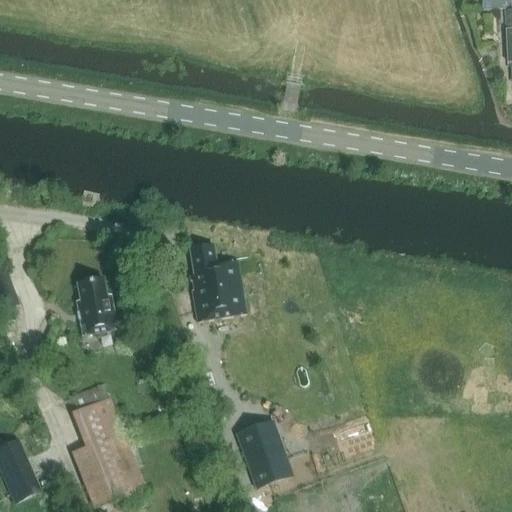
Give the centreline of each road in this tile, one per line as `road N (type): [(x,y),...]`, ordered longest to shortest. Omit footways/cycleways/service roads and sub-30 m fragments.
road 1 (tertiary): [(511,169),(0,80)]
road 2 (unclassified): [(0,210),(178,240)]
